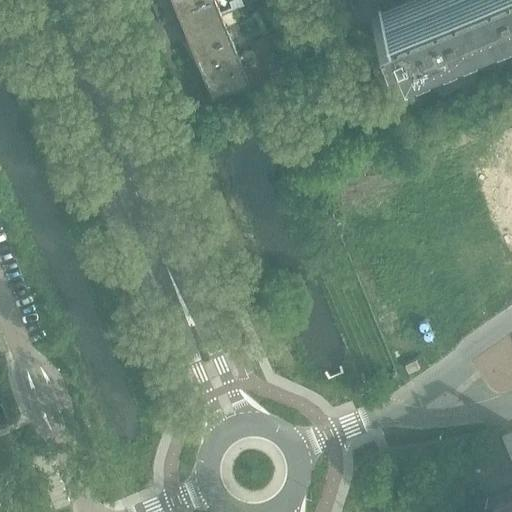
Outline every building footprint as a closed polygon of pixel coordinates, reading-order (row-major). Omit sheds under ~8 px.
[(197,37),(189,41),(201,69),(237,54),(215,0),(172,0),(179,17),(188,14),(197,37)] [(511,0),(394,0),(393,3),(387,8),(383,9),(380,9),(378,10),(379,14),(370,18),(377,36),(387,33),(389,39),(385,41),(388,47),(392,45),(394,51),(422,40),(426,49),(511,13),(511,0)] [(280,30),(262,38),(266,48),(284,41),(280,30)] [(262,38),(250,42),(254,53),(266,48),(262,38)] [(237,54),(201,69),(211,94),(248,79),(237,54)] [(457,162),(366,200),(417,323),(508,285),(457,162)] [(416,359),(405,364),(409,372),(420,367),(416,359)] [(511,430),(502,434),(511,458),(511,430)] [(511,511),(511,499),(494,507),(495,509),(496,509),(496,511),(511,511)]
